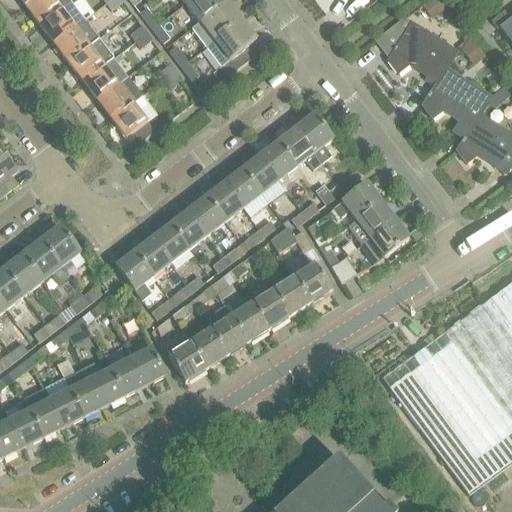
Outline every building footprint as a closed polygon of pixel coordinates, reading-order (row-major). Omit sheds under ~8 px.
[(16,0),(23,8),(34,0),(16,0)] [(68,5),(64,0),(34,0),(23,8),(38,28),(68,5)] [(122,6),(117,0),(113,0),(104,7),(110,15),(122,6)] [(140,4),(136,0),(124,0),(132,10),(140,4)] [(193,0),(184,7),(198,26),(226,5),(222,0),(193,0)] [(437,0),(432,0),(421,9),(432,22),(446,10),(437,0)] [(83,23),(68,5),(38,28),(52,47),(74,30),(83,23)] [(190,32),(205,52),(240,24),(226,5),(198,26),(190,32)] [(138,17),(150,33),(158,27),(146,12),(138,17)] [(496,32),(509,23),(504,15),(491,25),(496,32)] [(511,20),(509,23),(498,32),(505,41),(511,50),(511,20)] [(425,79),(436,86),(437,86),(446,73),(457,55),(405,22),(377,42),(390,60),(388,63),(397,76),(408,68),(412,63),(428,73),(425,79)] [(220,70),(222,68),(246,50),(255,43),(240,24),(205,52),(220,70)] [(169,41),(158,27),(150,33),(161,47),(169,41)] [(89,50),(74,30),(52,47),(68,66),(89,50)] [(129,40),(134,46),(146,37),(141,31),(129,40)] [(152,45),(146,37),(134,46),(140,54),(152,45)] [(471,43),(460,51),(474,68),(484,60),(485,60),(471,42),(471,43)] [(98,43),(89,50),(68,66),(82,85),(112,62),(98,43)] [(168,55),(180,71),(187,66),(175,50),(168,55)] [(253,60),(246,50),(222,68),(229,78),(253,60)] [(82,85),(96,104),(127,81),(112,62),(82,85)] [(198,79),(187,66),(180,71),(191,85),(198,79)] [(158,76),(163,83),(174,75),(169,68),(158,76)] [(491,101),(446,73),(437,86),(436,86),(422,108),(432,121),(443,113),(446,108),(463,119),(453,134),(464,141),(470,131),(471,132),(479,119),(487,106),(494,111),(511,97),(506,89),(491,101)] [(180,81),(174,75),(163,83),(168,90),(180,81)] [(141,100),(127,81),(96,104),(111,123),(132,107),(131,107),(141,100)] [(154,136),(132,107),(111,123),(126,142),(132,137),(139,147),(154,136)] [(313,119),(295,133),(320,166),(329,159),(322,150),(332,143),(313,119)] [(511,164),(511,139),(479,119),(471,132),(470,131),(464,141),(456,153),(466,166),(477,158),(480,153),(496,164),(492,169),(505,177),(511,164)] [(312,172),(320,166),(295,133),(277,147),(296,171),(305,163),(312,172)] [(277,147),(259,160),(278,184),(296,171),(277,147)] [(16,175),(2,156),(0,156),(0,203),(17,190),(10,181),(16,175)] [(259,160),(242,174),(260,198),(278,184),(259,160)] [(242,174),(223,188),(242,212),(260,198),(242,174)] [(356,174),(348,180),(354,187),(361,181),(356,174)] [(348,180),(337,188),(343,195),(354,187),(348,180)] [(223,188),(206,201),(224,225),(242,212),(223,188)] [(327,206),(343,195),(337,188),(322,199),(327,206)] [(342,206),(356,225),(380,207),(365,188),(342,206)] [(206,201),(188,215),(206,239),(224,225),(206,201)] [(312,207),(302,215),(307,222),(317,214),(312,207)] [(356,225),(369,242),(393,224),(380,207),(356,225)] [(188,215),(170,229),(188,253),(206,239),(188,215)] [(296,230),(307,222),(302,215),(290,223),(296,230)] [(276,220),(270,225),(275,231),(276,233),(283,228),(276,220)] [(393,224),(369,242),(360,250),(373,268),(407,243),(393,224)] [(270,225),(259,233),(265,241),(276,233),(270,225)] [(314,243),(321,239),(314,226),(307,231),(314,243)] [(170,229),(152,243),(171,266),(188,253),(170,229)] [(59,231),(41,245),(61,271),(79,257),(59,231)] [(302,236),(295,240),(287,231),(270,244),(277,256),(296,245),(303,258),(312,253),(302,236)] [(415,231),(408,237),(410,240),(414,244),(421,238),(418,234),(415,231)] [(254,250),(265,241),(259,233),(248,242),(254,250)] [(152,243),(134,256),(153,280),(171,266),(152,243)] [(41,245),(22,260),(41,285),(61,271),(41,245)] [(262,251),(250,259),(255,267),(267,258),(262,251)] [(234,253),(223,261),(229,269),(240,260),(234,253)] [(306,256),(303,258),(310,270),(313,268),(319,264),(312,253),(306,256)] [(143,288),(153,280),(134,256),(115,271),(141,304),(150,297),(143,288)] [(326,264),(331,272),(338,266),(334,259),(326,264)] [(22,260),(4,273),(23,299),(41,285),(22,260)] [(217,278),(229,269),(223,261),(212,270),(217,278)] [(340,287),(356,278),(346,262),(338,266),(331,272),(340,287)] [(247,274),(242,266),(230,275),(235,283),(247,274)] [(310,270),(293,281),(309,307),(329,295),(313,268),(310,270)] [(4,273),(0,275),(0,306),(5,313),(23,299),(4,273)] [(198,280),(188,289),(193,296),(204,288),(198,280)] [(211,289),(216,298),(220,303),(232,294),(223,281),(211,289)] [(293,281),(272,294),(289,320),(309,307),(293,281)] [(511,286),(443,337),(450,347),(511,429),(511,286)] [(181,305),(193,296),(188,289),(176,298),(181,305)] [(197,313),(216,298),(211,289),(192,305),(197,313)] [(95,290),(83,300),(89,308),(101,299),(95,290)] [(272,294),(251,307),(268,333),(289,320),(272,294)] [(110,299),(99,308),(105,315),(116,307),(110,299)] [(76,318),(89,308),(83,300),(70,310),(76,318)] [(251,307),(231,320),(247,346),(268,333),(251,307)] [(95,324),(105,315),(99,308),(89,316),(95,324)] [(155,323),(166,315),(161,308),(150,316),(155,323)] [(189,319),(188,317),(192,315),(187,308),(171,320),(177,328),(189,319)] [(220,326),(209,333),(226,359),(247,346),(231,320),(230,320),(224,310),(214,316),(220,326)] [(59,318),(46,328),(52,337),(65,327),(59,318)] [(159,340),(172,332),(166,324),(156,331),(159,340)] [(74,327),(63,336),(69,344),(80,335),(74,327)] [(39,347),(52,337),(46,328),(33,338),(39,347)] [(209,333),(188,346),(206,372),(226,359),(209,333)] [(58,352),(69,344),(63,336),(52,344),(58,352)] [(443,337),(381,382),(401,409),(460,488),(469,499),(511,467),(511,429),(450,347),(443,337)] [(184,386),(206,372),(188,346),(167,359),(184,386)] [(15,351),(8,356),(9,357),(15,365),(28,355),(27,354),(22,347),(16,352),(15,351)] [(120,368),(110,374),(124,400),(144,390),(130,363),(124,352),(114,357),(120,368)] [(150,353),(130,363),(144,390),(164,380),(150,353)] [(37,354),(26,363),(26,364),(31,370),(42,362),(37,355),(37,354)] [(9,357),(0,363),(0,373),(2,375),(15,365),(9,357)] [(26,363),(15,371),(15,372),(20,379),(31,370),(26,364),(26,363)] [(93,368),(84,372),(104,410),(124,400),(110,374),(99,379),(93,368)] [(80,389),(69,394),(83,421),(104,410),(84,372),(74,378),(80,389)] [(7,377),(0,382),(1,383),(6,389),(12,384),(7,377)] [(39,409),(29,414),(43,441),(63,431),(49,404),(43,393),(34,398),(39,409)] [(69,394),(49,404),(63,431),(83,421),(69,394)] [(13,408),(3,414),(23,451),(43,441),(29,414),(19,419),(13,408)] [(0,456),(3,462),(23,451),(3,414),(0,415),(0,456)] [(394,511),(388,504),(382,510),(337,460),(279,511),(394,511)]
